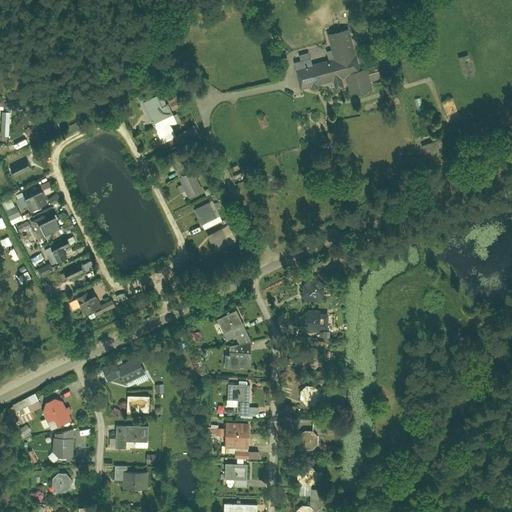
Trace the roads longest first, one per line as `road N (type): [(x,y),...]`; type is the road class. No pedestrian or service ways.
road 1 (residential): [(157,273),(190,255),(122,123),(59,145),(59,176),(115,286),(151,277)]
road 2 (residential): [(511,151),(250,278)]
road 3 (residential): [(273,511),(276,334),(250,278)]
road 4 (residential): [(75,362),(101,426),(98,511)]
